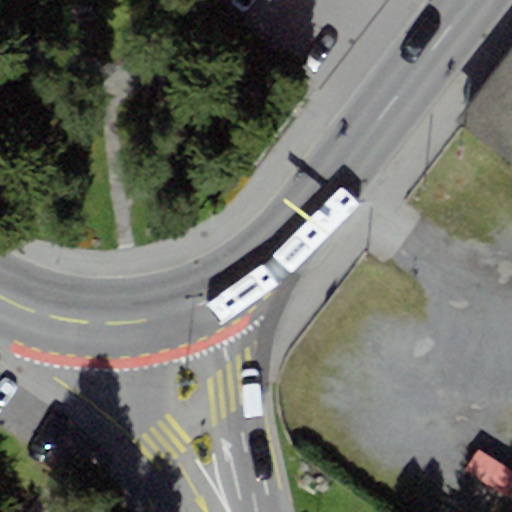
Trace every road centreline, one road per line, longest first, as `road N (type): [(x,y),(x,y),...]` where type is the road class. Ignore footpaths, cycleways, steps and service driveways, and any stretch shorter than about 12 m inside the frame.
road 1 (secondary): [(166,319),(240,283),(277,251),(465,0)]
road 2 (secondary): [(235,511),(166,319)]
road 3 (secondary): [(166,319),(67,321),(0,298)]
